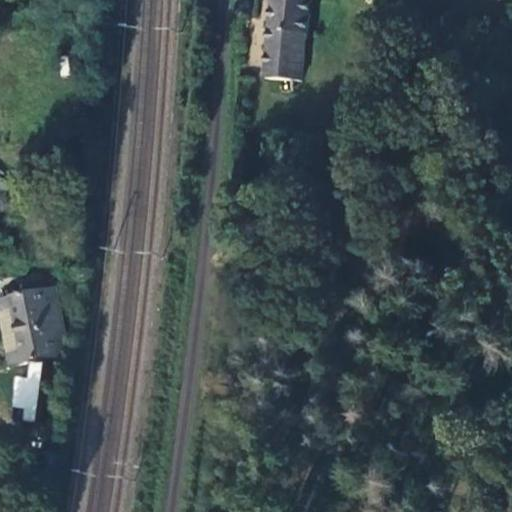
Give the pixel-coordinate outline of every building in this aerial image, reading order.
[(303,81),(312,0),(273,0),(263,76),(303,81)] [(0,196),(8,181),(0,177),(0,196)] [(10,292),(11,300),(20,350),(22,359),(66,351),(55,284),(10,292)] [(0,307),(8,352),(20,350),(11,300),(0,302),(0,307)] [(14,374),(10,413),(36,415),(41,362),(27,361),(26,376),(14,374)]
